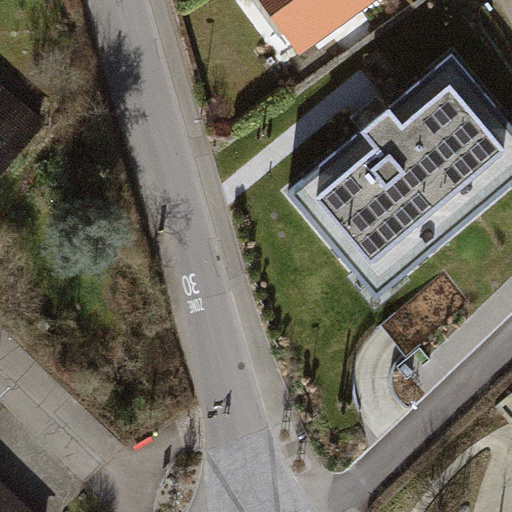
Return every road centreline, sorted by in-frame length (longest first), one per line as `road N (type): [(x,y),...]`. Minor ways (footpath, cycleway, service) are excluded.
road 1 (tertiary): [(118,0),(236,418)]
road 2 (residential): [(319,511),(356,490),(511,346)]
road 3 (residential): [(120,478),(0,369)]
road 4 (residential): [(236,418),(194,430),(120,478)]
